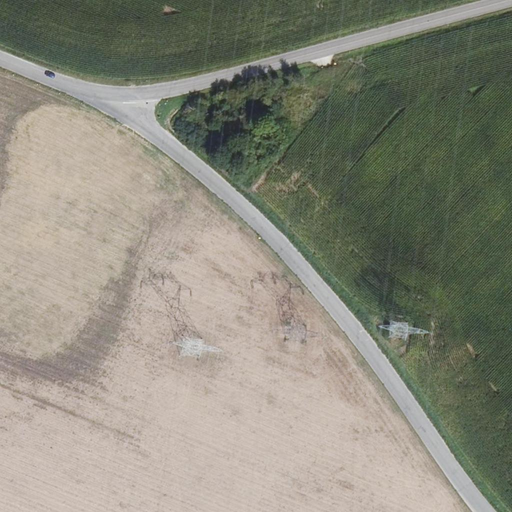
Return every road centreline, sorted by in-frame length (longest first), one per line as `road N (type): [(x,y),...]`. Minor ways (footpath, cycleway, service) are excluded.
road 1 (tertiary): [(487,511),(345,315),(254,218),(119,95)]
road 2 (secondary): [(511,0),(173,89),(119,95)]
road 3 (secondary): [(119,95),(75,89),(0,60)]
